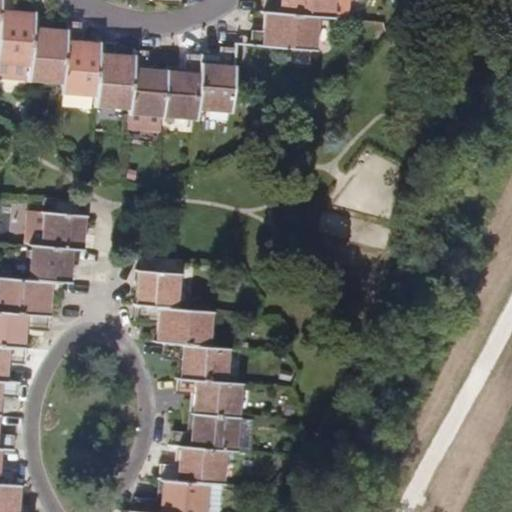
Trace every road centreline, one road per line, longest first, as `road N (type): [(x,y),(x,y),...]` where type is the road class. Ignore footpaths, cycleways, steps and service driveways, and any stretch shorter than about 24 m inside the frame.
road 1 (residential): [(90,511),(129,465),(144,405),(128,356),(92,333)]
road 2 (residential): [(92,333),(58,351),(31,404),(28,464),(51,511)]
road 3 (residential): [(67,0),(79,12),(147,26),(217,0)]
